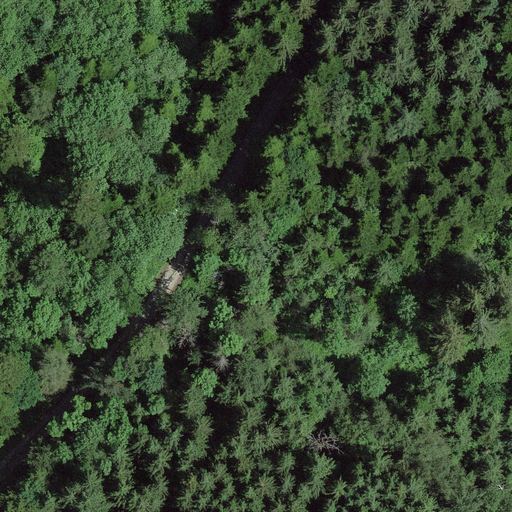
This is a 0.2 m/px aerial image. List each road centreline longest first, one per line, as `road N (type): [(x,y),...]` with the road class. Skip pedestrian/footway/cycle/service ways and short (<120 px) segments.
road 1 (track): [(0,473),(141,321),(339,0)]
road 2 (track): [(511,336),(465,353),(358,360),(326,353),(174,272)]
